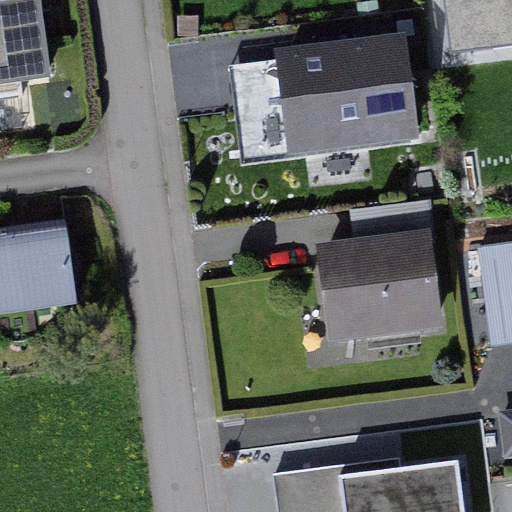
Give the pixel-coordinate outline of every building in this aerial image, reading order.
[(41,0),(7,0),(0,1),(0,88),(53,81),(41,0)] [(508,29),(504,0),(438,0),(443,38),(508,29)] [(288,166),(419,151),(409,60),(277,75),(288,166)] [(68,219),(0,228),(0,312),(80,300),(68,219)] [(413,245),(303,258),(314,355),(425,342),(413,245)] [(511,358),(511,256),(470,261),(482,362),(511,358)] [(506,465),(511,463),(511,422),(502,424),(506,465)] [(467,511),(464,478),(402,485),(399,461),(271,475),(275,511),(467,511)]
